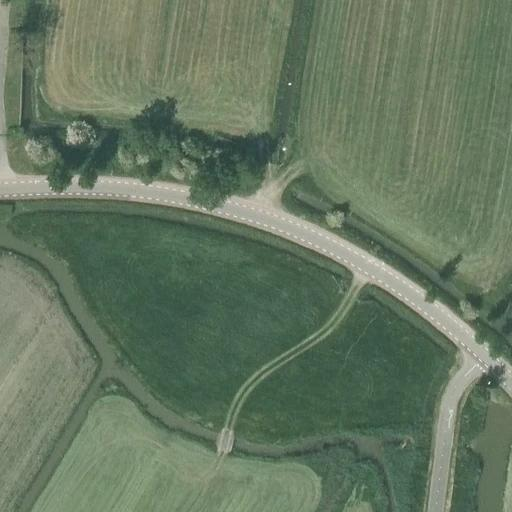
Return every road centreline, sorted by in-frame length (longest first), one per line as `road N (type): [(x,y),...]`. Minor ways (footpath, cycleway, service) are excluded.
road 1 (tertiary): [(511,386),(434,313),(305,236),(129,190),(0,190)]
road 2 (track): [(261,130),(264,222),(299,165)]
